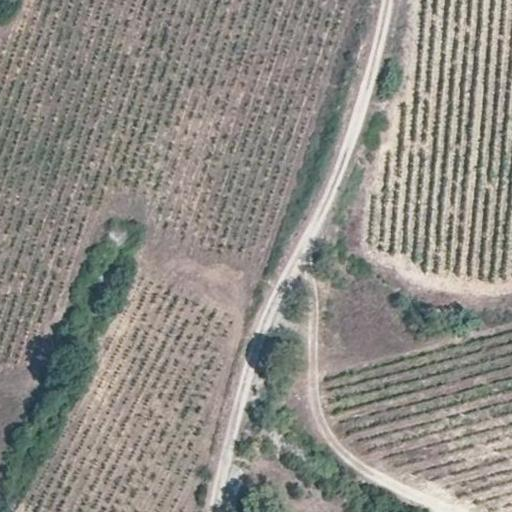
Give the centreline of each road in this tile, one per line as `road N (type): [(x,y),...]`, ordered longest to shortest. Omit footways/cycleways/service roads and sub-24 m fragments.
road 1 (track): [(210,511),(255,343),(343,153),(386,0)]
road 2 (track): [(305,236),(316,407),(336,449),(456,511)]
